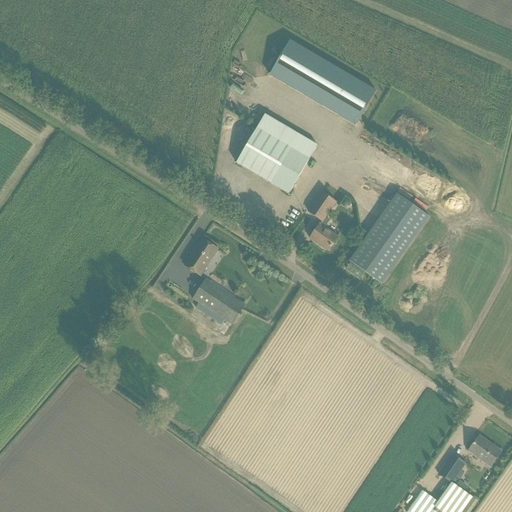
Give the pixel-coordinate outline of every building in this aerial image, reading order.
[(271,73),(270,75),(356,126),(357,125),(376,92),(290,41),(271,73)] [(257,129),(236,164),(289,195),(317,146),(300,136),(292,150),(257,129)] [(412,185),(418,175),(405,168),(400,178),(412,185)] [(328,252),(334,244),(338,238),(325,228),(330,221),(325,218),(335,203),(321,193),(308,212),(322,222),(320,225),(319,225),(310,239),(318,244),(321,246),(320,246),(328,252)] [(382,285),(388,277),(430,217),(397,194),(355,253),(349,262),(382,285)] [(200,276),(212,258),(218,250),(202,240),(197,248),(185,266),(200,276)] [(260,260),(255,266),(259,270),(264,264),(260,260)] [(193,300),(204,307),(201,313),(218,324),(222,319),(231,325),(244,305),(206,280),(193,300)] [(169,288),(166,293),(174,299),(178,294),(169,288)] [(501,452),(491,445),(490,447),(478,438),(469,452),(490,467),(501,452)] [(460,472),(465,464),(452,455),(439,475),(451,483),(452,484),(453,482),(456,485),(463,473),(460,472)] [(422,491),(408,511),(409,511),(470,511),(478,502),(455,486),(452,484),(451,483),(438,502),(422,491)]
